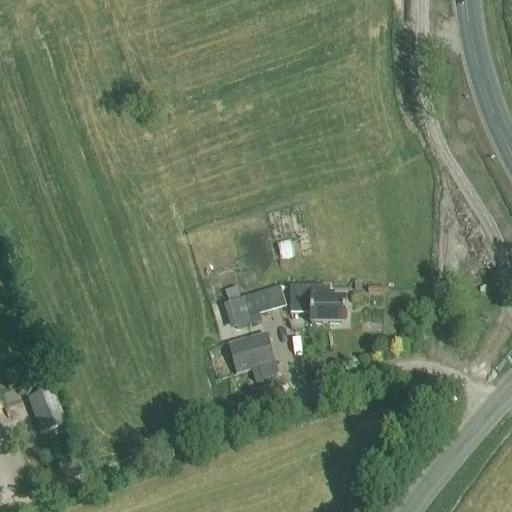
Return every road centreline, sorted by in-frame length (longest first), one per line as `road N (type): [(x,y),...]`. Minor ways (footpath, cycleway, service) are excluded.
road 1 (unclassified): [(439,0),(476,165),(486,318),(511,352)]
road 2 (tertiary): [(416,511),(511,391)]
